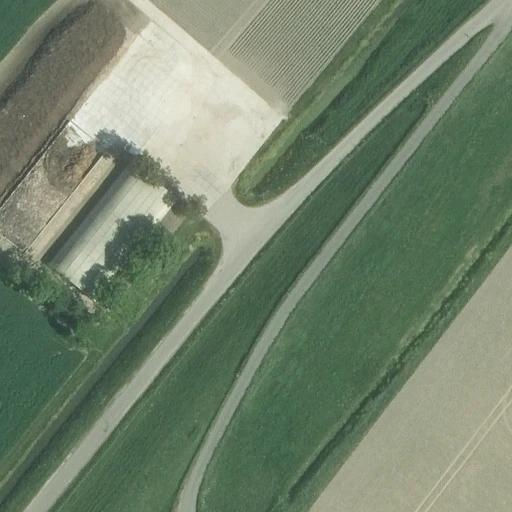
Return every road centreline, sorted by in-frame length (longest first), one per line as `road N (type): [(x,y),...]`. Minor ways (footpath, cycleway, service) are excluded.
road 1 (unclassified): [(503,0),(255,238),(36,511)]
road 2 (unclassified): [(187,511),(193,485),(275,336),(511,13)]
